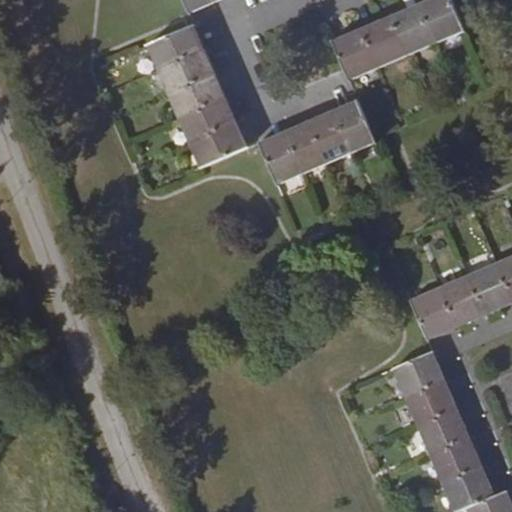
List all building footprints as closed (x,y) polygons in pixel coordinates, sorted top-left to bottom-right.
[(182,0),(189,15),(223,0),(182,0)] [(350,83),(465,32),(450,0),(432,0),(332,42),(350,83)] [(248,150),(194,27),(147,46),(200,170),(248,150)] [(376,144),(358,102),(259,144),(277,187),(376,144)] [(511,305),(511,258),(410,302),(428,342),(511,305)] [(467,511),(511,511),(511,502),(507,492),(496,497),(434,354),(393,371),(453,511),(461,511),(467,509),(467,511)]
